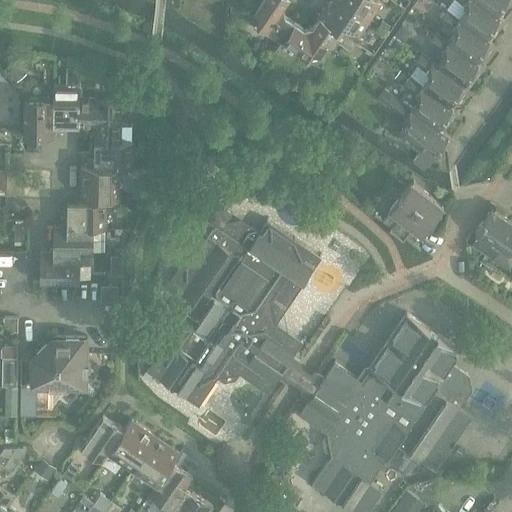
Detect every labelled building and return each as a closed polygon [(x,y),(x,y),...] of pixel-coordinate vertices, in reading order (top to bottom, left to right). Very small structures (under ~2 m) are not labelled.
[(254,19),(283,39),(294,23),(294,22),(284,15),(282,8),(287,0),(262,0),(253,14),(254,19)] [(294,23),(283,39),(275,50),(290,60),(294,59),(299,52),(309,58),(312,59),(317,58),(319,55),(320,55),(326,47),(329,49),(331,50),(336,49),(339,44),(350,52),(357,43),(350,38),(354,32),(360,35),(371,19),(351,5),(343,0),(331,0),(320,18),(312,28),(305,30),(294,23)] [(343,0),(351,5),(371,19),(382,3),(378,0),(343,0)] [(460,19),(485,38),(486,38),(494,26),(499,30),(505,21),(496,15),(477,0),(456,0),(468,8),(460,19)] [(511,0),(477,0),(496,15),(505,3),(509,6),(511,1),(511,0)] [(232,3),(231,16),(244,17),(245,4),(232,3)] [(456,32),(449,42),(448,43),(479,65),(479,64),(494,44),(486,38),(485,38),(460,19),(448,9),(440,20),(456,32)] [(379,24),(387,29),(390,25),(382,19),(379,24)] [(384,35),(387,29),(379,24),(376,29),(384,35)] [(402,24),(394,34),(396,35),(397,36),(402,39),(405,42),(413,32),(402,24)] [(446,54),(439,65),(468,88),(483,67),(479,64),(479,65),(448,43),(449,42),(437,33),(430,42),(446,54)] [(430,75),(422,86),(421,87),(453,109),(453,108),(468,88),(439,65),(422,52),(414,63),(430,75)] [(67,54),(67,66),(81,67),(82,55),(67,54)] [(19,63),(8,71),(17,82),(27,74),(19,63)] [(94,64),(87,75),(102,85),(109,75),(94,64)] [(401,69),(395,77),(405,84),(409,78),(410,77),(410,76),(401,69)] [(441,132),(442,131),(457,111),(453,108),(453,109),(421,87),(422,86),(410,77),(409,78),(405,84),(404,86),(409,90),(402,100),(385,87),(384,89),(411,109),(411,110),(441,132)] [(54,99),(54,131),(64,132),(64,125),(79,125),(80,98),(80,86),(53,85),(53,99),(54,99)] [(421,150),(413,161),(424,169),(442,145),(446,148),(453,139),(442,131),(441,132),(411,110),(411,109),(384,89),(383,91),(374,85),(370,90),(378,97),(377,98),(409,122),(400,134),(421,150)] [(24,137),(25,137),(54,138),(54,131),(54,99),(53,99),(25,98),(24,137)] [(80,98),(79,125),(96,126),(96,142),(122,142),(133,142),(133,125),(122,125),(123,99),(80,98)] [(89,157),(89,166),(89,167),(121,169),(134,169),(134,142),(133,142),(122,142),(96,142),(95,157),(89,157)] [(333,154),(325,164),(342,177),(350,167),(333,154)] [(80,196),(120,197),(121,169),(89,167),(89,166),(81,166),(80,196)] [(143,181),(138,191),(146,194),(151,184),(143,181)] [(391,211),(383,221),(391,227),(389,229),(403,239),(404,237),(412,243),(420,233),(421,234),(444,205),(411,181),(389,210),(391,211)] [(161,379),(167,383),(169,385),(170,390),(176,389),(200,406),(201,405),(200,404),(218,377),(229,375),(240,373),(267,392),(282,370),(290,376),(300,361),(292,356),(303,340),(277,322),(321,255),(267,219),(259,230),(252,225),(250,227),(245,224),(226,227),(223,226),(232,213),(199,190),(177,222),(186,228),(190,221),(202,229),(201,230),(203,232),(167,283),(166,282),(165,283),(205,310),(199,319),(171,301),(148,334),(150,335),(165,345),(148,369),(147,368),(146,369),(147,370),(143,377),(156,385),(161,379)] [(61,217),(61,227),(94,228),(94,229),(107,229),(108,203),(67,202),(67,217),(61,217)] [(500,249),(493,259),(492,260),(510,271),(511,268),(511,222),(491,209),(475,232),(500,249)] [(15,225),(14,244),(23,244),(24,226),(15,225)] [(54,250),(53,252),(80,253),(81,255),(93,255),(93,251),(105,251),(105,229),(94,229),(94,228),(61,227),(54,227),(54,250)] [(117,246),(114,249),(114,255),(124,255),(127,246),(117,246)] [(41,252),(40,278),(40,282),(80,282),(81,255),(80,253),(53,252),(41,252)] [(114,255),(111,255),(111,264),(123,265),(123,256),(124,255),(114,255)] [(101,286),(101,298),(102,298),(104,298),(118,298),(118,289),(118,285),(101,284),(101,286)] [(330,455),(312,481),(311,483),(352,511),(367,511),(382,490),(370,481),(396,443),(435,469),(472,415),(460,407),(472,389),(470,375),(452,363),(460,351),(406,314),(361,380),(351,373),(335,362),(324,377),(315,371),(305,386),(314,392),(299,414),(327,433),(330,455)] [(5,317),(4,323),(12,331),(18,331),(18,318),(5,317)] [(87,388),(88,337),(53,336),(32,356),(32,387),(87,388)] [(2,348),(2,357),(18,358),(18,350),(18,346),(5,345),(2,348)] [(290,376),(305,386),(315,371),(300,361),(290,376)] [(3,372),(3,383),(14,383),(14,372),(3,372)] [(17,402),(5,402),(5,414),(17,414),(17,404),(17,402)] [(103,464),(104,462),(110,453),(124,430),(123,429),(103,416),(81,448),(103,464)] [(110,453),(104,462),(116,471),(123,462),(133,469),(156,436),(131,419),(124,430),(123,429),(124,430),(110,453)] [(16,428),(5,428),(5,441),(16,441),(16,428)] [(156,436),(133,469),(156,484),(156,485),(172,463),(180,452),(156,436)] [(0,472),(5,466),(5,465),(12,453),(16,447),(5,447),(0,453),(0,472)] [(5,465),(5,466),(13,470),(21,459),(12,453),(5,465)] [(43,457),(34,469),(48,479),(55,468),(56,467),(55,466),(43,457)] [(71,462),(63,474),(72,479),(80,468),(71,462)] [(149,495),(171,510),(186,488),(185,487),(193,477),(172,463),(156,485),(156,484),(149,495)] [(61,477),(52,491),(58,495),(68,482),(63,478),(61,477)] [(0,511),(2,511),(8,505),(9,506),(16,495),(0,483),(0,511)] [(208,511),(213,506),(186,488),(171,510),(169,511),(208,511)] [(93,504),(104,511),(112,500),(101,493),(95,502),(93,504)] [(84,495),(80,500),(91,507),(93,504),(95,502),(84,495)] [(112,500),(104,511),(118,511),(122,507),(112,500)]
